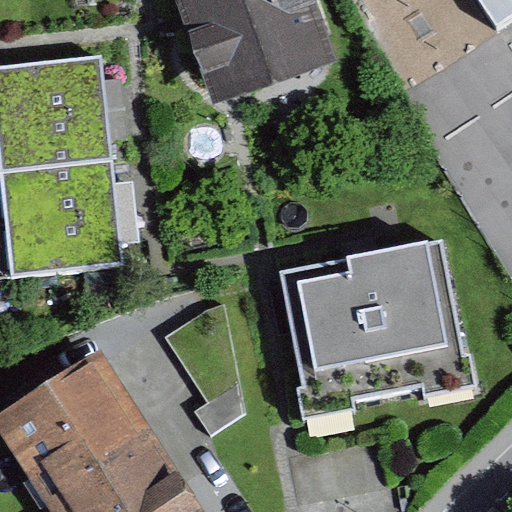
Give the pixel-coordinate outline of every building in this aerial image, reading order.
[(316,0),(198,0),(234,117),(343,84),(316,0)] [(511,0),(484,0),(511,40),(511,38),(511,0)] [(1,87),(6,129),(116,118),(111,76),(1,87)] [(6,129),(12,189),(122,178),(116,118),(6,129)] [(12,189),(16,234),(126,223),(122,178),(12,189)] [(126,223),(16,234),(22,287),(132,276),(126,223)] [(447,259),(293,288),(320,428),(474,398),(447,259)] [(15,435),(63,508),(156,444),(110,374),(15,435)] [(200,511),(156,444),(63,508),(65,511),(200,511)]
